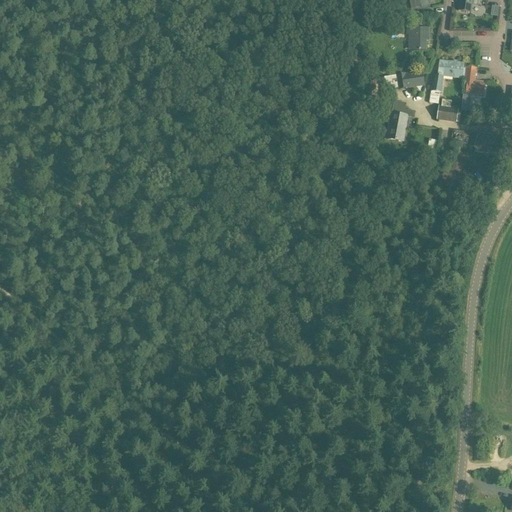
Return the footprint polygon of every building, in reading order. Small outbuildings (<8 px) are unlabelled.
[(413,0),(415,9),(429,6),(428,1),(430,0),(413,0)] [(459,0),(458,11),(459,11),(459,10),(471,12),(471,13),(472,4),(473,5),(474,0),(473,0),(459,0)] [(428,38),(428,29),(411,29),(411,50),(425,50),(425,38),(428,38)] [(461,79),(463,64),(440,62),(437,76),(434,75),(431,92),(441,93),(443,77),(461,79)] [(483,96),(484,83),(474,81),(476,68),(467,67),(464,88),(466,88),(465,93),(483,96)] [(390,77),(384,78),(387,92),(410,88),(425,86),(423,70),(401,74),(400,69),(389,71),(390,77)] [(403,116),(405,105),(394,103),(392,114),(387,139),(402,141),(407,117),(403,116)] [(456,122),(458,110),(439,108),(437,120),(456,122)] [(453,130),(452,140),(454,140),(468,142),(469,133),(453,130)] [(492,154),(494,138),(479,136),(479,139),(476,138),(474,149),(477,150),(476,154),(483,155),(483,152),(492,154)]
